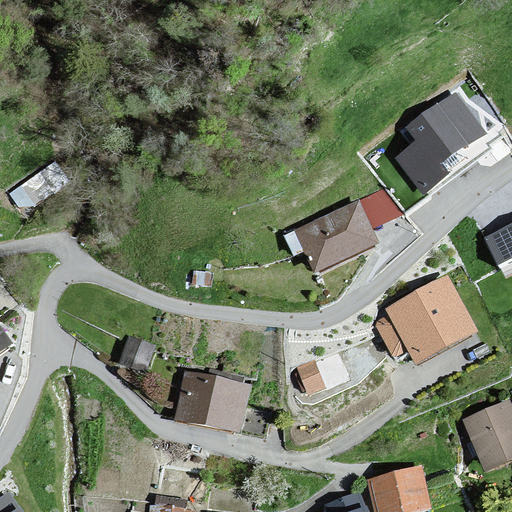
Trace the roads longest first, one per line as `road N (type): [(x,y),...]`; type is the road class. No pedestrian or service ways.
road 1 (residential): [(511,172),(334,315),(290,322),(192,310),(80,268),(51,290),(40,345)]
road 2 (residential): [(40,345),(95,363),(157,423),(303,461)]
